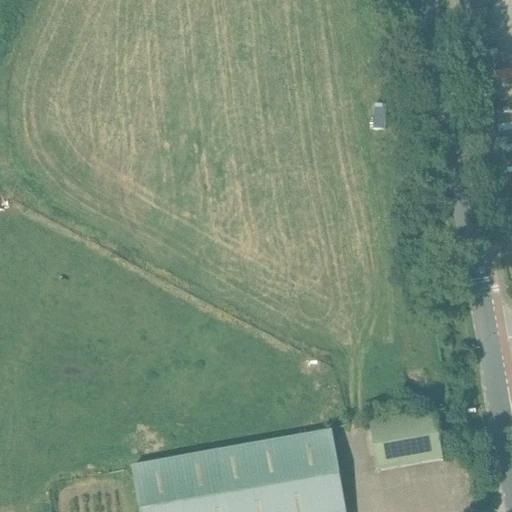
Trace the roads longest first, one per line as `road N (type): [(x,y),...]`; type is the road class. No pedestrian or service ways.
road 1 (tertiary): [(489,345),(426,0)]
road 2 (tertiary): [(511,480),(489,345)]
